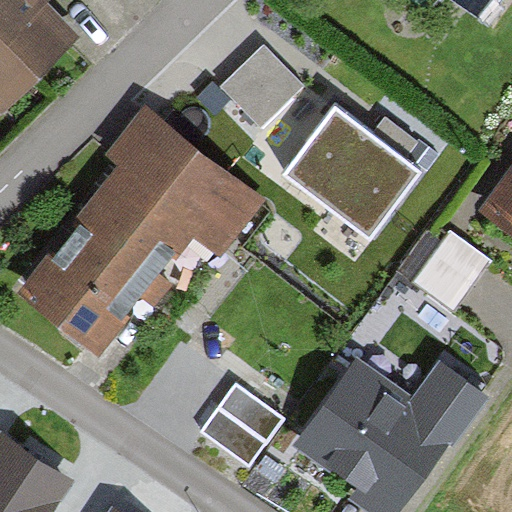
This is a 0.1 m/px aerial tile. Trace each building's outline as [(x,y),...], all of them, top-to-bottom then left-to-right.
[(44,0),(0,0),(0,113),(0,114),(76,39),(41,4),(44,0)] [(304,84),(264,42),(221,84),(261,125),(304,84)] [(336,103),(286,168),(370,232),(420,167),(336,103)] [(258,196),(145,109),(110,155),(121,163),(23,290),(95,346),(138,291),(152,302),(198,243),(213,254),(258,196)] [(511,175),(483,215),(511,236),(511,175)] [(422,279),(463,307),(498,256),(458,228),(422,279)] [(378,511),(393,511),(479,387),(441,362),(414,401),(355,362),(299,444),(347,477),(341,486),(378,511)] [(284,414),(237,381),(202,430),(249,463),(284,414)] [(45,511),(71,474),(1,427),(0,427),(0,511),(45,511)]
